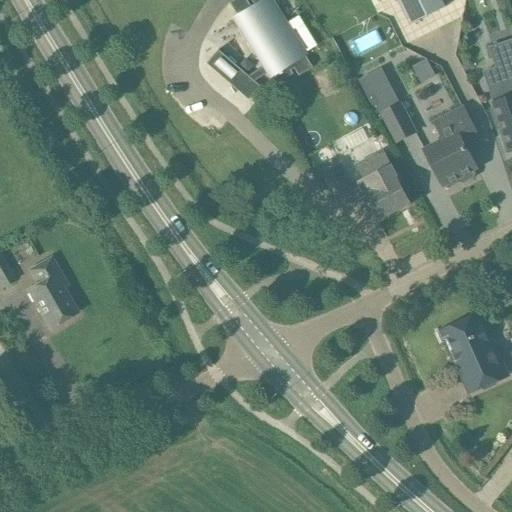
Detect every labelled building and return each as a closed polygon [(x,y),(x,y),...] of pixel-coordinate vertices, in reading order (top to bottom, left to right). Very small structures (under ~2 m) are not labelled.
[(250,0),(253,5),(250,8),(245,0),(234,0),(229,4),(236,15),(233,17),(234,19),(235,18),(265,65),(247,77),(217,51),(205,64),(231,87),(230,88),(234,94),(237,92),(247,101),(259,87),(253,82),(269,72),(271,75),(270,76),(271,78),(274,76),(278,83),(292,75),(290,71),(293,69),(298,77),(312,68),(304,57),(306,56),(271,0),(250,0)] [(446,7),(442,0),(397,0),(411,25),(446,7)] [(511,40),(491,48),(508,100),(494,104),(496,109),(492,110),(498,129),(502,128),(510,149),(511,148),(511,40)] [(389,81),(366,92),(380,120),(385,118),(397,141),(415,132),(400,103),(389,81)] [(479,138),(463,108),(435,123),(444,140),(424,150),(443,186),(458,179),(460,183),(464,184),(474,178),(476,174),(473,170),(477,169),(465,146),(479,138)] [(410,204),(382,151),(357,163),(366,180),(360,183),(366,194),(365,195),(378,220),(410,204)] [(358,199),(341,167),(325,175),(341,207),(358,199)] [(15,280),(0,255),(0,286),(1,288),(15,280)] [(66,286),(51,259),(31,271),(38,284),(28,290),(51,329),(77,314),(62,289),(66,286)] [(489,333),(481,315),(446,330),(466,375),(462,376),(470,393),(504,377),(486,335),(489,333)]
